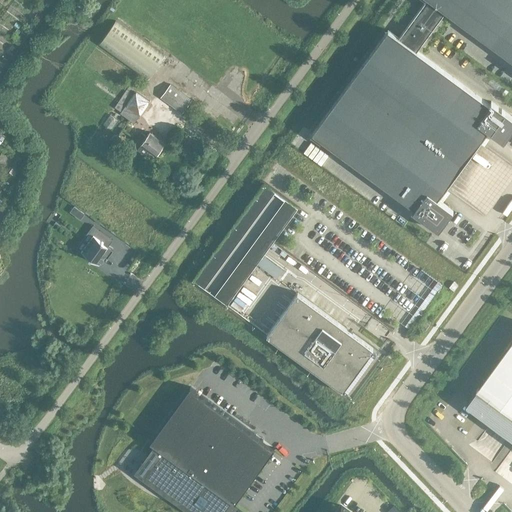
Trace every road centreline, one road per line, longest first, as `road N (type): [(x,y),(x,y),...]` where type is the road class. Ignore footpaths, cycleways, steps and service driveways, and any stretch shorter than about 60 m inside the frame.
road 1 (unclassified): [(14,461),(353,0)]
road 2 (unclassified): [(511,250),(395,412),(400,442),(468,511)]
road 3 (unknown): [(481,469),(448,424),(511,334)]
